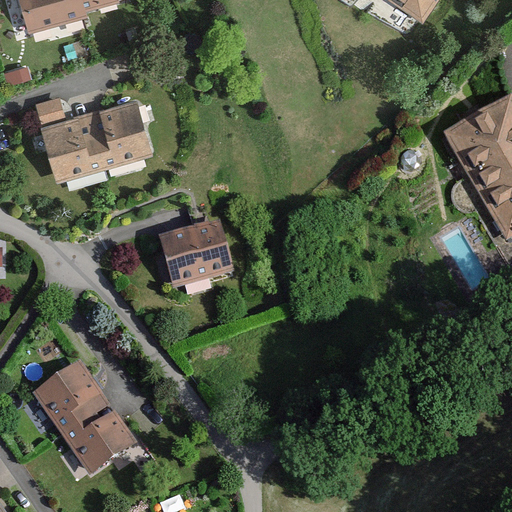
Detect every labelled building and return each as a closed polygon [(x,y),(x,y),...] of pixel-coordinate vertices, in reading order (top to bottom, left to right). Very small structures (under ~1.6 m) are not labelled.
[(16,0),(28,35),(86,16),(84,11),(118,0),(16,0)] [(437,0),(387,0),(423,22),(437,0)] [(511,98),(509,94),(439,134),(495,232),(511,222),(511,98)] [(35,129),(52,185),(155,154),(138,98),(35,129)] [(227,214),(159,233),(174,288),(242,269),(227,214)] [(80,360),(32,396),(92,475),(139,439),(80,360)]
